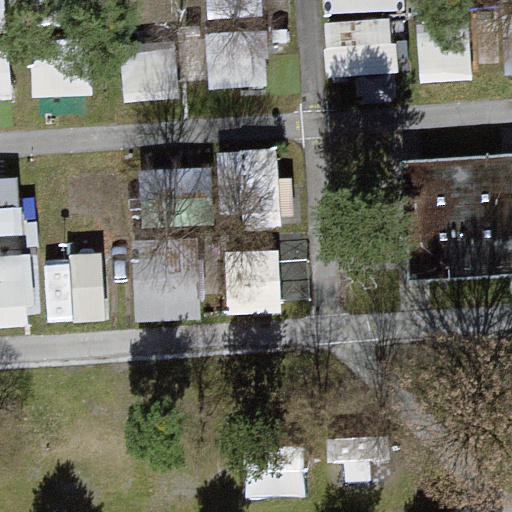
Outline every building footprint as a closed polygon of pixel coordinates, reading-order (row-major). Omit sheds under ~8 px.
[(0,0),(0,23),(8,23),(7,0),(0,0)] [(326,0),(329,67),(404,64),(402,0),(326,0)] [(471,10),(423,9),(422,68),(470,69),(471,10)] [(0,90),(13,90),(12,42),(0,41),(0,90)] [(279,179),(276,140),(225,144),(228,183),(279,179)] [(511,271),(508,155),(383,160),(388,276),(511,271)] [(21,169),(0,169),(0,226),(23,225),(21,169)] [(35,243),(0,245),(0,318),(39,317),(35,243)] [(104,245),(48,248),(51,311),(107,308),(104,245)] [(104,362),(73,365),(76,398),(107,395),(104,362)]
